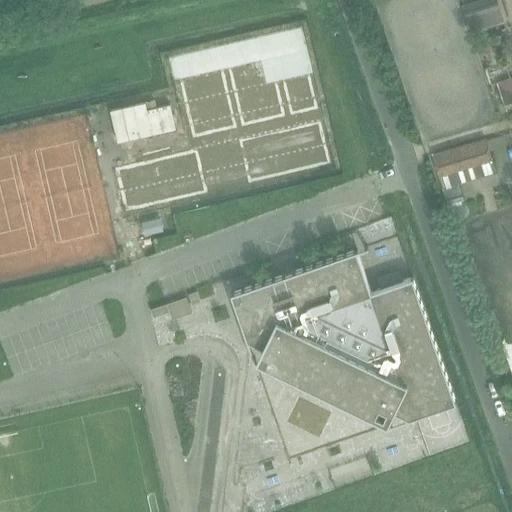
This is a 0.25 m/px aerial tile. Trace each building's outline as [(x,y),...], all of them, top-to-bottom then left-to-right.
[(500,10),(496,0),(481,0),(463,6),(472,30),(486,25),(483,16),(500,10)] [(511,79),(509,80),(510,83),(499,87),(505,105),(511,102),(511,79)] [(111,110),(118,142),(176,128),(170,104),(157,108),(147,110),(145,103),(111,110)] [(434,157),(440,177),(493,161),(487,141),(434,157)] [(404,212),(376,219),(380,236),(408,228),(404,212)] [(386,425),(386,427),(456,403),(413,276),(411,277),(371,291),(357,251),(358,251),(358,249),(231,293),(255,363),(257,363),(256,361),(387,425),(386,425)] [(187,307),(208,302),(204,287),(184,293),(187,307)]
